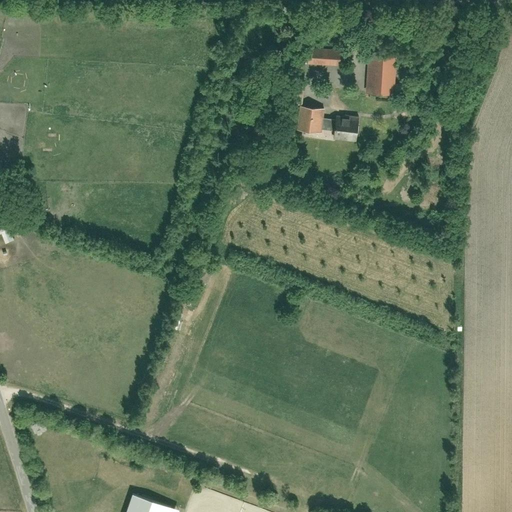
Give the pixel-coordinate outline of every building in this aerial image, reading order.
[(343,52),(304,50),(303,66),(342,68),(343,52)] [(394,55),(366,53),(363,94),(399,96),(400,83),(392,83),(394,55)] [(281,57),(276,69),(284,72),(289,60),(281,57)] [(290,78),(286,102),(298,104),(302,80),(290,78)] [(323,110),(298,106),(294,133),(355,142),(359,119),(336,115),(335,121),(322,119),(323,110)] [(13,239),(8,222),(0,223),(0,232),(2,232),(5,242),(13,239)] [(176,511),(180,504),(133,488),(124,511),(176,511)]
